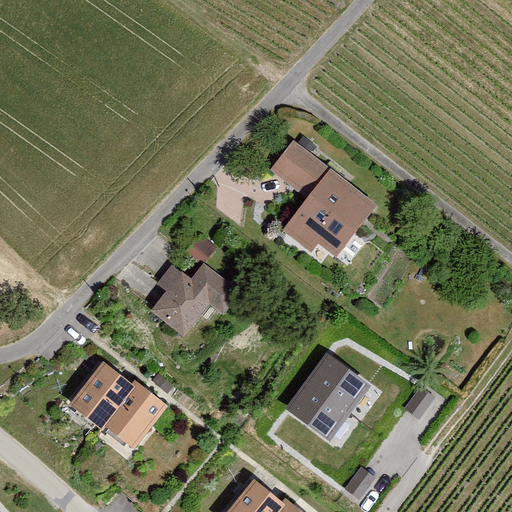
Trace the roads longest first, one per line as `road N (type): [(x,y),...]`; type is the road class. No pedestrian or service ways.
road 1 (residential): [(0,355),(50,329),(365,0)]
road 2 (track): [(288,82),(511,260)]
road 3 (track): [(386,511),(511,347)]
